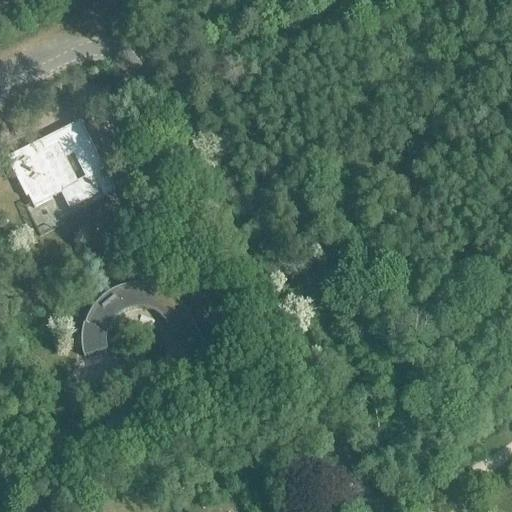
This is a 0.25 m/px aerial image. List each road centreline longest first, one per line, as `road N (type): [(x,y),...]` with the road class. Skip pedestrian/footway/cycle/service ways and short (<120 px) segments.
road 1 (residential): [(370,511),(154,99)]
road 2 (unknown): [(154,99),(292,52),(385,0)]
road 3 (residential): [(0,92),(80,51),(110,49),(130,59),(154,99)]
